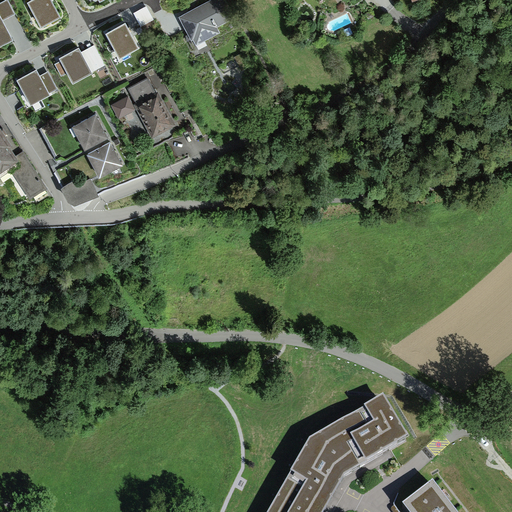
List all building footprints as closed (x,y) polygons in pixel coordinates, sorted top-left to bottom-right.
[(6,0),(0,3),(0,15),(3,21),(15,14),(7,0),(6,0)] [(42,27),(61,17),(53,1),(52,0),(32,0),(27,3),(42,27)] [(225,0),(211,0),(179,17),(188,35),(190,38),(191,40),(191,41),(193,40),(196,45),(220,33),(217,27),(235,18),(225,0)] [(154,20),(147,6),(134,13),(141,27),(154,20)] [(371,11),(365,14),(369,19),(374,17),(371,11)] [(3,21),(0,15),(0,47),(13,40),(4,24),(3,21)] [(129,32),(125,24),(106,34),(119,60),(139,50),(129,32)] [(94,45),(81,52),(92,72),(105,65),(94,45)] [(81,52),(79,48),(59,58),(61,61),(67,73),(73,84),(93,74),(92,72),(81,52)] [(242,53),(235,56),(242,71),(249,68),(242,53)] [(67,73),(61,61),(55,64),(61,76),(67,73)] [(40,76),(37,70),(17,81),(30,106),(50,95),(49,94),(40,76)] [(48,72),(40,76),(49,94),(57,89),(48,72)] [(128,90),(136,104),(155,94),(148,79),(128,90)] [(136,104),(134,105),(152,139),(176,126),(158,92),(155,94),(136,104)] [(129,96),(111,105),(118,119),(136,110),(129,96)] [(72,128),(85,152),(97,145),(108,139),(95,115),(72,128)] [(0,128),(0,174),(9,168),(30,200),(47,189),(24,151),(16,156),(11,148),(12,147),(5,136),(1,129),(0,128)] [(87,155),(99,179),(123,166),(110,142),(99,148),(87,155)] [(99,197),(91,179),(75,185),(73,181),(69,184),(64,186),(61,189),(68,203),(74,207),(99,197)] [(291,470),(267,511),(322,511),(334,492),(345,473),(368,460),(366,458),(384,448),(408,434),(383,392),(364,404),(365,405),(309,437),(290,469),(291,470)] [(406,511),(454,511),(433,484),(402,507),(406,511)]
